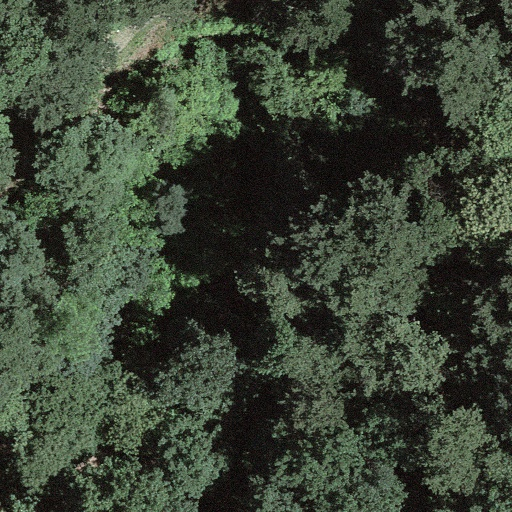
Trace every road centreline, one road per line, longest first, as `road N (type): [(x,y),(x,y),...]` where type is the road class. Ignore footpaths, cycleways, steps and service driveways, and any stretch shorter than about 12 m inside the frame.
road 1 (track): [(511,152),(399,81),(303,0)]
road 2 (track): [(169,0),(153,5),(0,171)]
